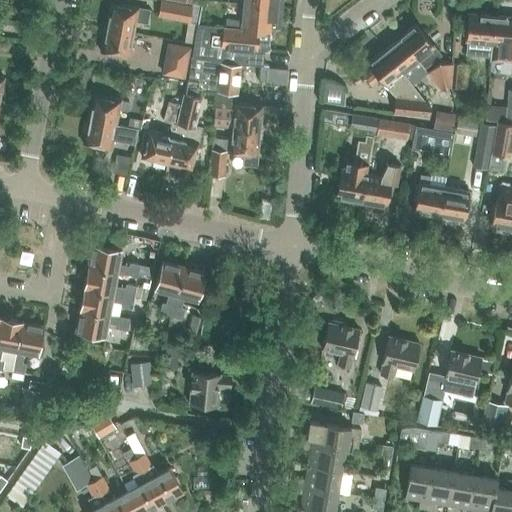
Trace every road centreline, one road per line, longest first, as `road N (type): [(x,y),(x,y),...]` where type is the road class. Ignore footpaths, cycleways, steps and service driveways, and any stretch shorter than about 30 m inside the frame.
road 1 (residential): [(254,511),(293,253)]
road 2 (residential): [(68,202),(293,253)]
road 3 (residential): [(293,253),(511,299)]
road 4 (residential): [(293,253),(304,59)]
road 5 (residential): [(23,190),(56,0)]
road 6 (residential): [(68,202),(53,288),(43,300),(0,292)]
